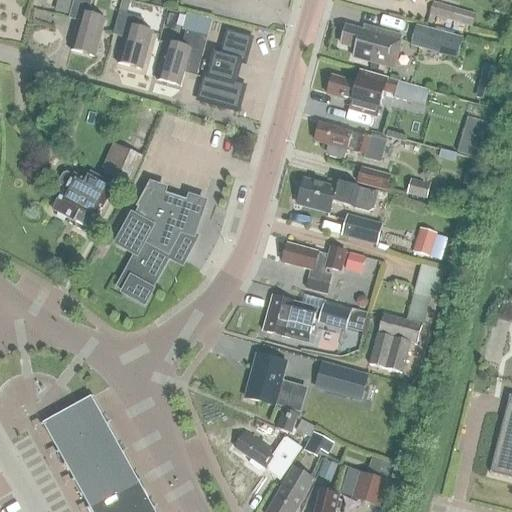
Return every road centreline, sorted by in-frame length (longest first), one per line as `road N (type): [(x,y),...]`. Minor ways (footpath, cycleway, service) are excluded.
road 1 (tertiary): [(130,375),(210,305),(235,268),(314,0)]
road 2 (residential): [(0,56),(184,104)]
road 3 (residential): [(130,375),(0,289)]
road 4 (tertiary): [(198,511),(130,375)]
